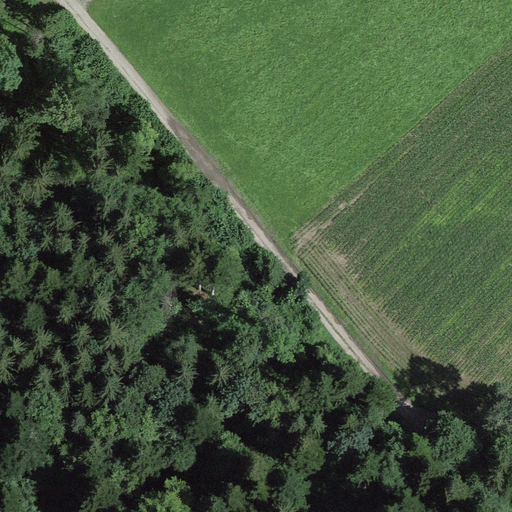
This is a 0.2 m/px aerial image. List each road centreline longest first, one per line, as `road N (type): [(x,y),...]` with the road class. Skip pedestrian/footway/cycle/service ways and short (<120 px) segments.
road 1 (track): [(475,511),(218,176),(65,0)]
road 2 (track): [(337,341),(410,398),(511,433)]
